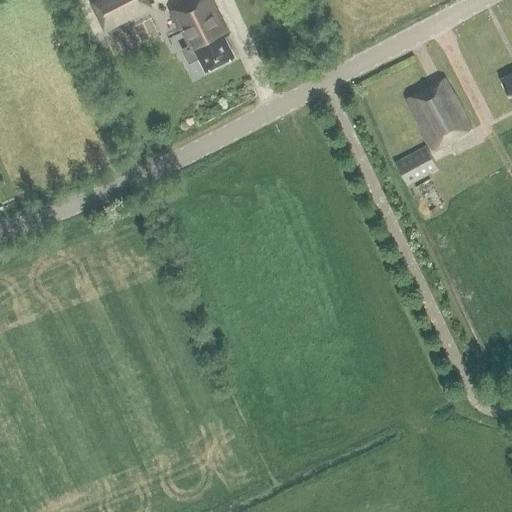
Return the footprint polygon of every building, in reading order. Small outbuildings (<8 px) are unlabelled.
[(90,1),(104,31),(153,8),(149,0),(89,0),(90,1)] [(224,37),(228,35),(209,0),(194,0),(170,13),(187,48),(181,51),(188,65),(199,60),(205,73),(234,58),(224,37)] [(475,111),(499,157),(511,150),(511,125),(511,122),(511,121),(511,71),(498,79),(510,102),(502,106),(498,99),(475,111)] [(431,149),(470,127),(445,78),(406,100),(431,149)] [(425,146),(394,163),(406,186),(437,170),(425,146)] [(455,163),(441,170),(458,206),(473,199),(455,163)]
